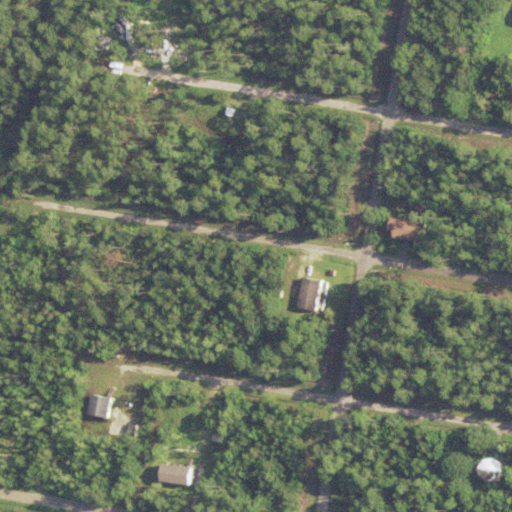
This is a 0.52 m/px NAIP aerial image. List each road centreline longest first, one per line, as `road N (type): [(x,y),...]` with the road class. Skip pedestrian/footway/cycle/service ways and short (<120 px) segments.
road 1 (residential): [(327,511),(412,0)]
road 2 (residential): [(9,200),(511,284)]
road 3 (residential): [(113,366),(511,429)]
road 4 (residential): [(144,73),(511,135)]
road 5 (residential): [(0,492),(120,511)]
